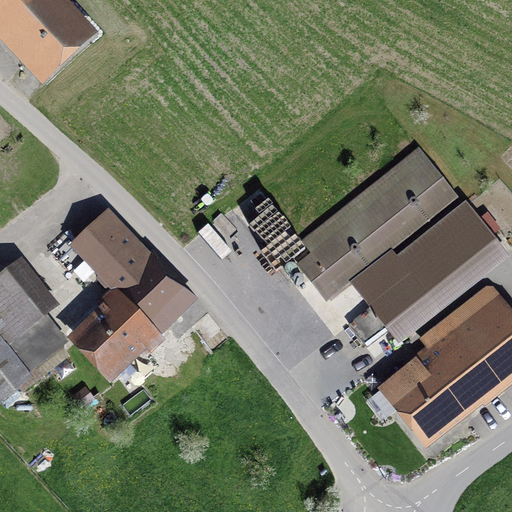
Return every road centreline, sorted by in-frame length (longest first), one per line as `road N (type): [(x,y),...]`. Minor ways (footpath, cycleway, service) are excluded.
road 1 (unclassified): [(0,91),(213,295),(383,511)]
road 2 (tertiary): [(511,436),(397,511)]
